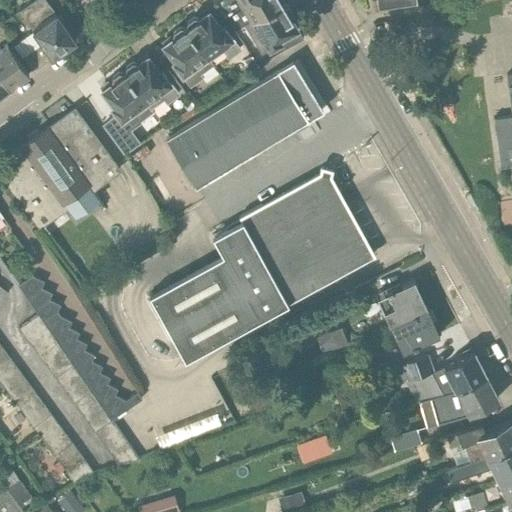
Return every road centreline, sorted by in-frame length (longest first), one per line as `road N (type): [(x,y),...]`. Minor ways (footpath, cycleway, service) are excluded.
road 1 (tertiary): [(511,335),(320,0)]
road 2 (residential): [(0,121),(169,0)]
